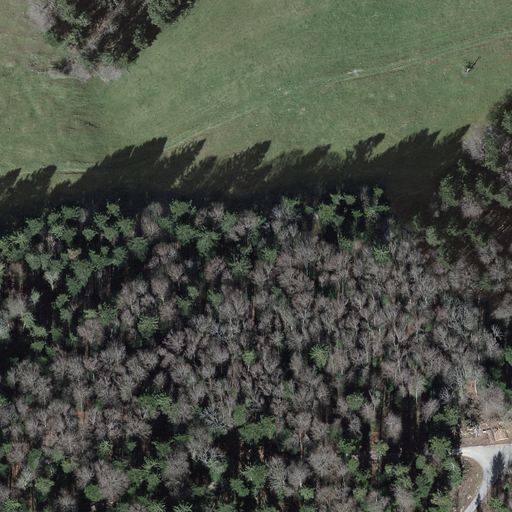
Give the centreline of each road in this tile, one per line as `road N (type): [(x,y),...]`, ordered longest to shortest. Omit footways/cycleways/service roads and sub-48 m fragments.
road 1 (track): [(0,176),(141,160),(228,118),(511,32)]
road 2 (track): [(112,511),(304,456),(511,449)]
